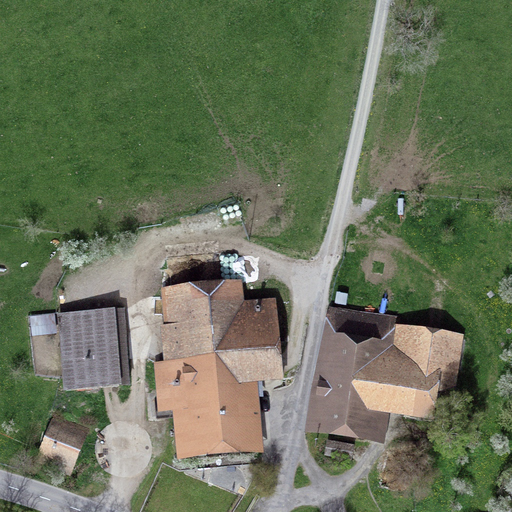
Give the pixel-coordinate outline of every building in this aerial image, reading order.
[(247,447),(243,382),(263,381),(261,361),(281,353),(278,306),(237,309),(235,284),(167,289),(172,351),(159,352),(163,411),(176,410),(179,452),(247,447)] [(411,393),(438,393),(454,386),(462,337),(393,327),(394,321),(338,313),(321,426),(371,434),(375,410),(407,415),(411,393)] [(119,386),(114,315),(62,319),(67,390),(119,386)] [(60,333),(34,334),(36,374),(61,373),(60,333)] [(65,472),(82,429),(55,418),(38,461),(65,472)]
